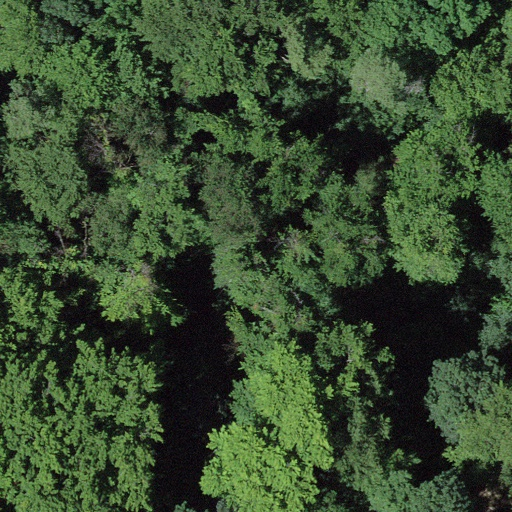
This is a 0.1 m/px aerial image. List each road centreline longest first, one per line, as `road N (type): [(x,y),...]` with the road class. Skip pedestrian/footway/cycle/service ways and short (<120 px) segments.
road 1 (track): [(394,0),(511,27),(511,491),(438,511)]
road 2 (track): [(511,151),(95,135),(0,120)]
